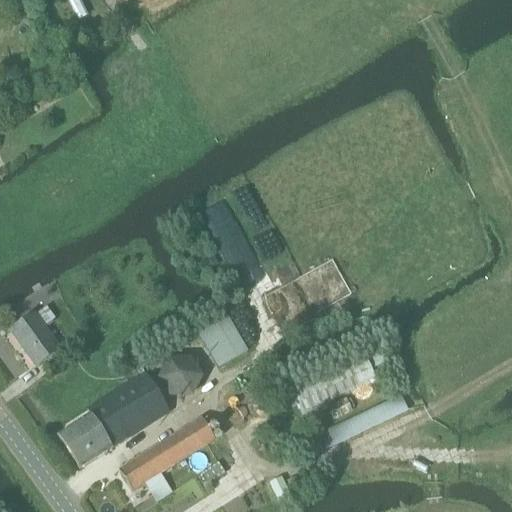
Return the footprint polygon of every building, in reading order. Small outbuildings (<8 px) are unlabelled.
[(34,318),(11,335),(38,370),(61,354),(43,331),(55,322),(48,312),(35,320),(34,318)] [(226,316),(195,334),(217,373),(247,356),(226,316)] [(366,357),(293,392),(303,416),(377,380),(366,357)] [(190,362),(170,362),(160,383),(173,401),(194,399),(202,381),(190,362)] [(90,412),(93,418),(115,450),(167,418),(170,415),(147,377),(90,412)] [(403,398),(319,438),(327,455),(410,413),(403,398)] [(93,418),(60,439),(80,472),(114,451),(93,418)] [(203,421),(150,455),(120,473),(133,494),(147,485),(158,504),(173,494),(162,476),(216,442),(203,421)]
